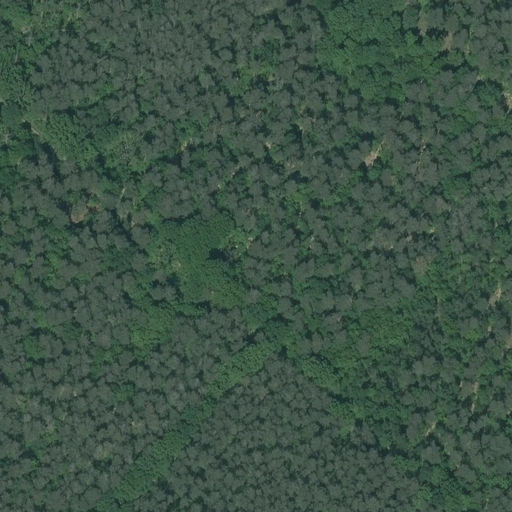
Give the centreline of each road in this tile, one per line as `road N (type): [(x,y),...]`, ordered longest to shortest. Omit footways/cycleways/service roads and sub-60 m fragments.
road 1 (track): [(0,105),(439,511)]
road 2 (track): [(511,112),(392,0)]
